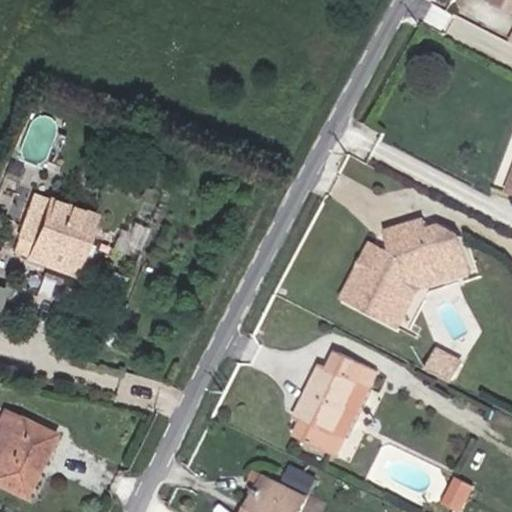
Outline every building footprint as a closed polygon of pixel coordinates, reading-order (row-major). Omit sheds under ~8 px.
[(511,0),(489,0),(486,6),(511,20),(511,0)] [(18,254),(38,260),(42,247),(60,252),(74,206),(36,195),(18,254)] [(42,247),(38,260),(62,268),(80,208),(74,206),(60,252),(42,247)] [(391,253),(362,309),(391,323),(408,290),(414,289),(425,287),(437,286),(445,284),(437,231),(396,237),(398,257),(391,253)] [(408,290),(391,323),(400,327),(415,296),(459,290),(457,277),(456,266),(454,254),(472,252),(450,231),(437,231),(445,284),(437,286),(425,287),(414,289),(408,290)] [(362,309),(391,253),(381,248),(352,304),(362,309)] [(472,252),(454,254),(456,266),(457,277),(459,290),(477,287),(472,252)] [(466,360),(442,349),(434,367),(457,378),(466,360)] [(335,454),(377,372),(338,353),(329,369),(321,365),(296,416),(305,420),(297,436),(335,454)] [(0,413),(0,443),(13,419),(0,413)] [(0,443),(0,488),(17,498),(48,439),(13,419),(0,443)] [(300,511),(308,498),(265,476),(247,511),(300,511)] [(463,511),(476,484),(461,477),(448,503),(463,511)]
